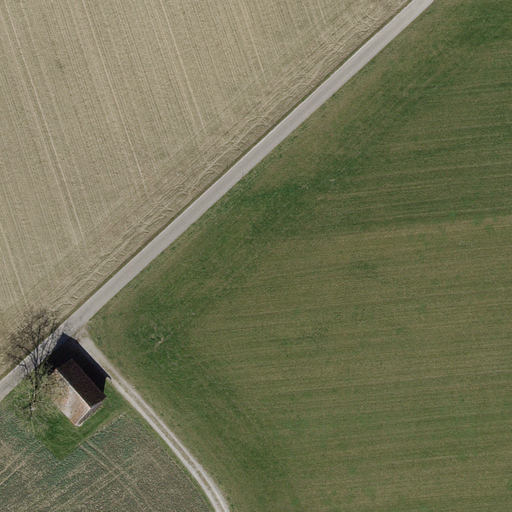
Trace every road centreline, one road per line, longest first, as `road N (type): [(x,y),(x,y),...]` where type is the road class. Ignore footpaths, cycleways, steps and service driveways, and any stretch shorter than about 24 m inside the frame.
road 1 (track): [(0,394),(427,0)]
road 2 (track): [(72,328),(209,484),(222,511)]
